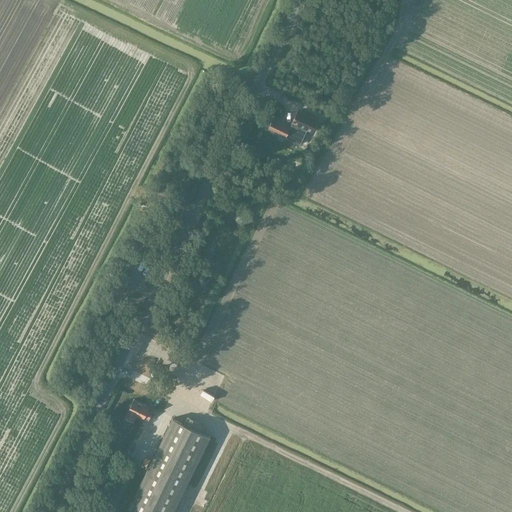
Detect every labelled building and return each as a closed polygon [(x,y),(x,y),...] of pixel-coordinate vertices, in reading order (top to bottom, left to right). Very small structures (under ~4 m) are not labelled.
[(272,119),(267,129),(300,144),(306,129),(311,131),(316,120),(297,110),(289,127),(272,119)] [(249,189),(242,193),(248,204),(254,201),(249,189)] [(240,210),(232,218),(242,227),(248,220),(240,210)] [(234,252),(231,249),(234,247),(238,243),(234,240),(231,243),(227,238),(219,245),(226,254),(225,255),(228,258),(234,252)] [(133,258),(122,252),(116,263),(127,269),(133,258)] [(120,274),(122,269),(115,266),(106,285),(122,292),(123,291),(126,292),(128,287),(126,286),(129,278),(120,274)] [(202,279),(207,284),(211,287),(218,279),(209,271),(202,279)] [(124,417),(128,419),(133,421),(136,415),(142,418),(143,417),(147,419),(151,412),(146,409),(148,406),(133,399),(127,411),(124,417)] [(172,418),(128,506),(140,511),(171,511),(209,437),(172,418)]
